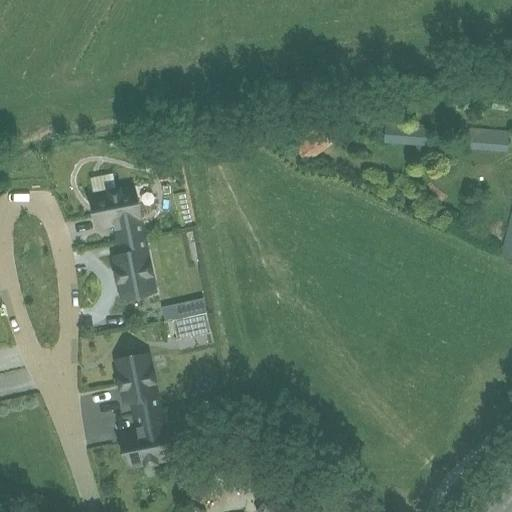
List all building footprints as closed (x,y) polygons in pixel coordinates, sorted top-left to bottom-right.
[(424,146),(426,125),(386,123),(384,143),(424,146)] [(332,144),(318,126),(292,144),(306,163),(332,144)] [(508,152),(509,130),(469,128),(467,149),(508,152)] [(99,228),(115,224),(118,242),(144,237),(133,187),(92,195),(99,228)] [(511,209),(500,253),(511,256),(511,209)] [(144,237),(118,242),(121,256),(114,257),(122,298),(155,292),(144,237)] [(207,313),(205,299),(163,307),(166,321),(207,313)] [(174,321),(178,339),(212,334),(208,314),(174,321)] [(149,354),(116,361),(124,402),(131,400),(134,416),(160,411),(149,354)] [(170,459),(160,411),(134,416),(137,432),(122,435),(129,467),(170,459)] [(294,511),(270,493),(256,510),(258,511),(294,511)]
